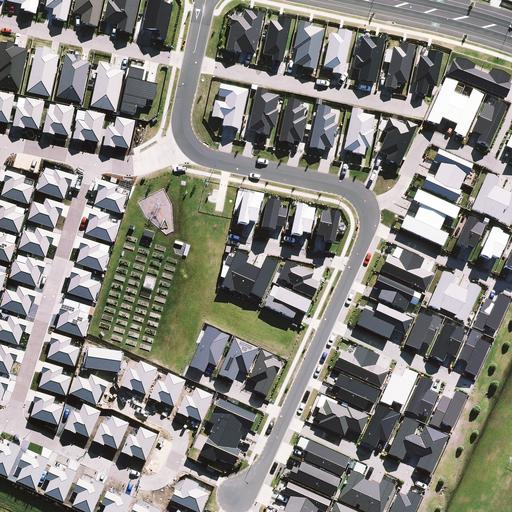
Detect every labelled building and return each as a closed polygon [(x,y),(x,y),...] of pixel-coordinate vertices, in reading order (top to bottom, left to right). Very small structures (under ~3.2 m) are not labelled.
[(24,16),(35,19),(39,0),(7,0),(7,4),(21,8),(20,13),(24,13),(24,16)] [(55,23),(66,25),(71,0),(47,0),(45,11),(48,11),(53,12),(52,19),(56,19),(55,23)] [(83,27),(97,30),(103,0),(76,0),(73,16),(82,18),(81,25),(84,26),(83,27)] [(114,0),(113,6),(107,4),(103,24),(118,28),(117,32),(121,33),(120,35),(131,37),(138,0),(114,0)] [(163,0),(147,0),(141,32),(151,34),(150,37),(153,38),(152,41),(164,44),(171,9),(162,7),(163,0)] [(254,56),(263,17),(243,12),(242,20),(231,18),(228,29),(230,29),(225,52),(239,55),(239,53),(254,56)] [(270,62),(281,65),(291,23),(277,20),(275,24),(269,23),(262,56),(271,59),(270,62)] [(314,73),(322,32),(308,29),(309,27),(298,25),(293,51),(296,52),(293,67),(302,68),(302,70),(314,73)] [(331,75),(342,78),(351,35),(337,32),(336,35),(329,34),(322,69),(331,72),(331,75)] [(357,82),(374,86),(383,43),(369,40),(368,42),(361,41),(357,59),(354,58),(351,70),(359,72),(357,82)] [(0,89),(18,94),(27,53),(13,50),(13,47),(6,45),(6,47),(0,45),(0,89)] [(396,84),(406,86),(414,49),(399,46),(398,51),(392,50),(384,89),(395,92),(396,84)] [(50,53),(35,50),(26,95),(50,100),(58,58),(49,57),(50,53)] [(414,95),(425,98),(427,88),(435,89),(442,57),(427,54),(426,60),(418,59),(413,85),(416,85),(414,95)] [(80,60),(65,57),(56,100),(81,105),(89,66),(79,64),(80,60)] [(451,63),(445,77),(504,101),(510,86),(507,85),(509,79),(490,71),(487,77),(472,71),(474,68),(455,60),(453,64),(451,63)] [(113,69),(99,65),(90,109),(114,114),(123,74),(113,72),(113,69)] [(128,71),(119,115),(133,118),(135,109),(143,111),(145,103),(153,105),(156,88),(140,85),(143,74),(128,71)] [(448,124),(459,98),(452,95),(456,86),(444,81),(425,123),(437,129),(441,120),(448,124)] [(239,132),(247,92),(219,86),(217,98),(224,99),(223,105),(213,103),(210,120),(222,122),(221,129),(239,132)] [(266,93),(256,91),(247,131),(256,133),(256,135),(267,138),(269,130),(273,131),(278,112),(275,111),(278,98),(266,96),(266,93)] [(466,101),(459,98),(448,124),(455,127),(451,135),(463,140),(482,98),(470,92),(466,101)] [(0,124),(8,127),(14,98),(0,95),(0,124)] [(16,110),(12,130),(23,132),(24,130),(38,133),(44,105),(25,101),(23,112),(16,110)] [(299,104),(286,101),(277,143),(292,147),(293,142),(300,144),(306,120),(302,119),(304,111),(298,109),(299,104)] [(487,149),(505,109),(494,104),(491,110),(483,106),(471,134),(479,138),(476,144),(487,149)] [(53,117),(46,116),(42,136),(53,138),(53,136),(68,139),(73,111),(55,107),(53,117)] [(308,150),(323,153),(324,150),(331,151),(337,126),(333,126),(335,117),(328,116),(329,111),(317,108),(308,150)] [(369,151),(373,132),(371,131),(373,118),(362,115),(362,113),(351,110),(342,152),(351,154),(351,155),(363,158),(365,150),(369,151)] [(83,142),(98,146),(104,118),(85,113),(85,115),(83,124),(76,123),(71,142),(83,145),(83,142)] [(76,123),(83,124),(85,115),(76,113),(74,124),(75,124),(76,123)] [(114,149),(128,152),(134,123),(115,119),(113,131),(106,129),(102,148),(113,151),(114,149)] [(398,169),(416,128),(406,123),(404,128),(388,121),(382,133),(386,135),(378,154),(386,158),(384,162),(398,169)] [(439,166),(436,173),(461,185),(464,177),(466,178),(471,166),(437,151),(432,163),(439,166)] [(69,189),(72,178),(54,172),(52,179),(41,176),(36,194),(62,203),(67,189),(69,189)] [(2,184),(4,184),(0,196),(0,198),(27,207),(33,189),(22,186),(24,179),(6,173),(2,184)] [(458,191),(461,185),(436,173),(433,180),(426,177),(420,189),(455,204),(460,192),(458,191)] [(480,215),(489,219),(501,192),(494,189),(498,181),(486,176),(470,211),(480,216),(480,215)] [(97,195),(93,208),(120,217),(126,199),(115,195),(117,189),(99,183),(95,194),(97,195)] [(501,192),(489,219),(496,222),(496,223),(507,228),(511,218),(511,187),(511,188),(508,195),(501,192)] [(442,225),(444,218),(453,222),(458,210),(416,192),(411,203),(419,207),(416,213),(442,225)] [(251,201),(240,199),(234,228),(244,230),(245,226),(253,228),(258,204),(251,202),(251,201)] [(59,218),(63,207),(45,201),(42,208),(32,205),(26,223),(53,232),(58,218),(59,218)] [(0,230),(18,237),(24,218),(22,218),(14,215),(15,210),(16,208),(0,203),(0,230)] [(277,208),(264,205),(258,233),(271,236),(273,229),(282,230),(285,213),(277,211),(277,208)] [(24,213),(15,210),(14,215),(22,218),(24,213)] [(294,210),(288,240),(298,242),(299,238),(307,240),(312,215),(304,213),(304,212),(294,210)] [(88,224),(84,237),(111,246),(117,228),(106,224),(108,218),(90,212),(86,223),(88,224)] [(438,233),(442,225),(416,213),(412,222),(404,218),(399,230),(441,249),(447,237),(438,233)] [(331,248),(337,218),(326,216),(326,218),(319,216),(314,241),(321,242),(320,246),(331,248)] [(471,253),(481,231),(475,228),(476,226),(465,221),(453,250),(463,254),(464,250),(471,253)] [(50,248),(54,236),(35,230),(33,237),(23,234),(17,252),(44,261),(48,247),(50,248)] [(488,260),(495,264),(505,241),(499,238),(499,237),(489,232),(476,260),(486,265),(488,260)] [(0,262),(9,265),(14,247),(13,247),(4,244),(6,237),(0,235),(0,262)] [(15,240),(6,237),(4,244),(13,247),(15,240)] [(79,253),(75,266),(102,275),(108,257),(106,256),(97,253),(99,247),(80,241),(77,252),(79,253)] [(108,250),(99,247),(97,253),(106,256),(108,250)] [(511,247),(501,271),(511,275),(511,273),(511,247)] [(387,256),(380,272),(424,292),(432,277),(418,270),(423,261),(401,251),(397,261),(387,256)] [(240,296),(252,269),(245,266),(247,260),(235,254),(232,261),(228,269),(219,289),(232,294),(232,293),(240,296)] [(228,269),(232,261),(227,259),(223,267),(228,269)] [(41,277),(45,266),(26,260),(24,266),(14,263),(8,281),(35,290),(39,277),(41,277)] [(252,269),(240,296),(249,300),(250,296),(261,301),(276,266),(264,261),(259,272),(252,269)] [(291,291),(311,300),(318,286),(309,282),(312,276),(284,264),(277,281),(293,288),(291,291)] [(70,282),(66,295),(93,304),(99,286),(88,282),(90,276),(72,270),(68,281),(70,282)] [(454,279),(442,274),(426,307),(437,313),(438,310),(454,318),(453,320),(464,325),(480,291),(468,286),(465,292),(451,286),(454,279)] [(381,291),(377,301),(404,313),(408,305),(415,308),(420,296),(414,293),(414,292),(378,277),(373,288),(381,291)] [(267,298),(273,301),(278,291),(272,288),(267,298)] [(32,306),(36,295),(17,289),(15,295),(5,292),(0,306),(0,310),(26,319),(30,305),(32,306)] [(262,308),(292,321),(295,313),(304,317),(310,304),(278,290),(278,291),(273,301),(267,298),(262,308)] [(493,305),(484,301),(472,329),(482,333),(484,329),(495,333),(509,302),(497,296),(493,305)] [(362,311),(355,327),(387,341),(392,332),(404,337),(412,321),(378,305),(373,316),(362,311)] [(59,318),(55,332),(82,340),(88,322),(77,319),(79,312),(60,306),(57,318),(59,318)] [(429,321),(418,315),(403,347),(416,353),(421,344),(428,348),(440,322),(430,318),(429,321)] [(23,335),(27,324),(8,318),(6,325),(0,322),(0,342),(17,348),(21,335),(23,335)] [(454,331),(443,326),(428,358),(441,364),(446,355),(453,359),(465,332),(456,328),(454,331)] [(208,365),(215,369),(229,338),(207,329),(190,368),(203,374),(208,365)] [(475,379),(489,347),(478,342),(480,337),(469,333),(457,361),(466,365),(462,374),(475,379)] [(50,347),(46,361),(73,369),(79,351),(68,348),(70,341),(52,335),(48,347),(50,347)] [(234,340),(218,376),(233,383),(239,371),(247,375),(258,350),(234,340)] [(0,374),(8,377),(12,364),(14,365),(18,353),(0,347),(0,374)] [(334,369),(380,389),(387,373),(374,368),(379,358),(356,348),(351,358),(341,353),(334,369)] [(266,399),(281,366),(271,361),(273,357),(261,351),(248,380),(257,384),(253,393),(266,399)] [(42,377),(37,390),(65,399),(70,380),(60,377),(62,371),(43,365),(39,376),(42,377)] [(400,380),(391,375),(378,403),(389,408),(391,404),(401,408),(416,377),(404,371),(400,380)] [(338,391),(335,399),(363,412),(366,403),(373,406),(378,394),(338,376),(333,388),(338,391)] [(0,403),(3,393),(5,393),(9,382),(0,379),(0,403)] [(432,384),(419,379),(404,413),(416,418),(417,416),(426,420),(436,396),(428,392),(432,384)] [(34,406),(29,419),(57,428),(63,410),(52,406),(54,400),(35,394),(32,405),(34,406)] [(450,402),(440,398),(428,426),(438,430),(439,426),(451,431),(466,399),(453,394),(450,402)] [(318,426),(343,438),(347,429),(360,435),(368,418),(346,408),(345,410),(336,406),(337,404),(320,396),(315,408),(319,410),(314,421),(319,423),(318,426)] [(208,424),(214,427),(200,457),(214,464),(216,460),(227,465),(227,464),(234,467),(241,453),(236,451),(242,437),(237,435),(241,429),(249,433),(256,417),(219,401),(208,424)] [(88,440),(100,414),(82,406),(78,416),(71,413),(63,431),(74,436),(74,434),(88,440)] [(385,445),(398,416),(377,407),(360,444),(373,450),(378,441),(385,445)] [(116,453),(128,426),(110,418),(106,428),(99,425),(91,444),(102,448),(103,447),(116,453)] [(417,425),(403,418),(386,456),(400,462),(404,453),(412,457),(413,455),(419,458),(415,468),(430,475),(447,438),(423,428),(418,439),(412,436),(417,425)] [(144,464),(156,437),(138,429),(134,439),(127,436),(119,455),(130,459),(131,458),(144,464)] [(348,461),(299,439),(294,449),(306,455),(303,461),(340,478),(348,461)] [(0,475),(7,479),(20,450),(9,445),(7,449),(0,445),(0,475)] [(35,492),(48,462),(37,457),(35,461),(22,456),(16,469),(21,471),(15,483),(35,492)] [(292,469),(287,479),(331,499),(339,481),(300,464),(297,471),(292,469)] [(63,504),(76,475),(65,470),(63,474),(50,468),(44,482),(49,484),(43,496),(63,504)] [(360,511),(382,511),(394,487),(380,481),(378,485),(370,481),(369,484),(362,481),(364,478),(350,472),(336,501),(353,509),(355,506),(359,508),(358,511),(360,511)] [(79,511),(92,511),(103,488),(92,483),(91,487),(78,481),(72,494),(76,496),(71,508),(79,511)] [(279,511),(277,511),(276,511),(315,511),(316,511),(319,511),(324,511),(329,503),(287,484),(282,495),(289,499),(283,511),(279,511)] [(405,497),(397,494),(388,511),(414,511),(421,498),(407,492),(405,497)] [(125,511),(131,500),(120,495),(119,499),(106,494),(100,507),(104,509),(102,511),(125,511)]
